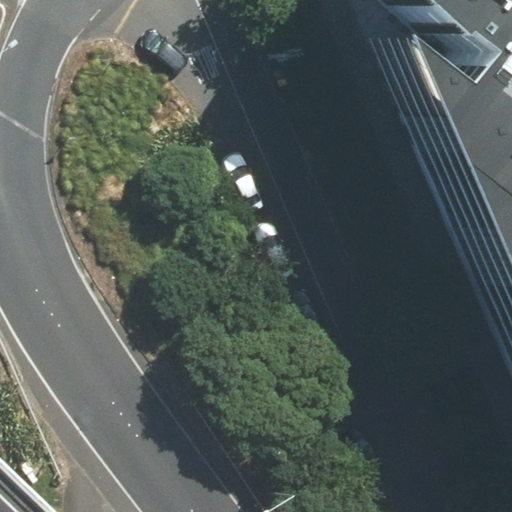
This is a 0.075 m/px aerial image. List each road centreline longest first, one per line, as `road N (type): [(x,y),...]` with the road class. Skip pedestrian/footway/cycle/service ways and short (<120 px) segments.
road 1 (residential): [(418,511),(194,0)]
road 2 (motorway): [(0,216),(63,331),(197,511)]
road 3 (motorway): [(45,0),(4,119),(0,159)]
